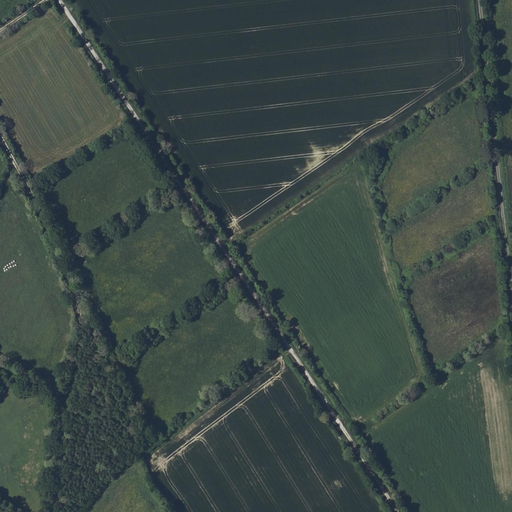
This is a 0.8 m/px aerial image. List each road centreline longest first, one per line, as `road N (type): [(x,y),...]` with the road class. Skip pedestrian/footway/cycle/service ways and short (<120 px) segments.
road 1 (track): [(394,511),(59,0)]
road 2 (track): [(51,511),(63,469),(63,397),(85,323),(0,137)]
road 3 (track): [(479,0),(511,303)]
